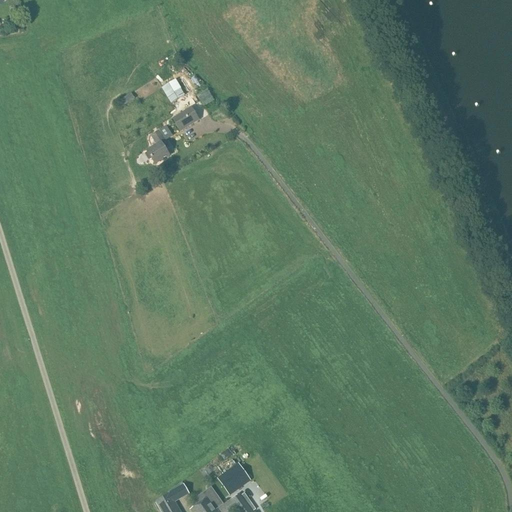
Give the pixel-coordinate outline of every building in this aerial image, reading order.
[(190,93),(180,78),(162,89),(171,105),(190,93)] [(135,99),(131,93),(117,102),(120,108),(135,99)] [(199,121),(192,109),(173,120),(180,132),(199,121)] [(158,146),(147,152),(156,165),(170,156),(166,151),(170,149),(166,141),(163,138),(170,134),(166,128),(160,132),(152,137),(158,146)] [(250,484),(236,464),(228,470),(241,490),(250,484)] [(241,490),(228,470),(217,477),(230,497),(241,490)] [(170,493),(156,501),(161,511),(180,511),(174,501),(189,493),(184,484),(169,492),(170,493)] [(199,505),(191,510),(191,511),(213,511),(217,510),(216,509),(218,508),(223,504),(211,488),(195,499),(199,505)] [(240,511),(251,511),(253,511),(242,495),(240,492),(231,499),(236,506),(240,511)] [(220,511),(227,511),(236,506),(231,499),(223,504),(218,508),(220,511)]
